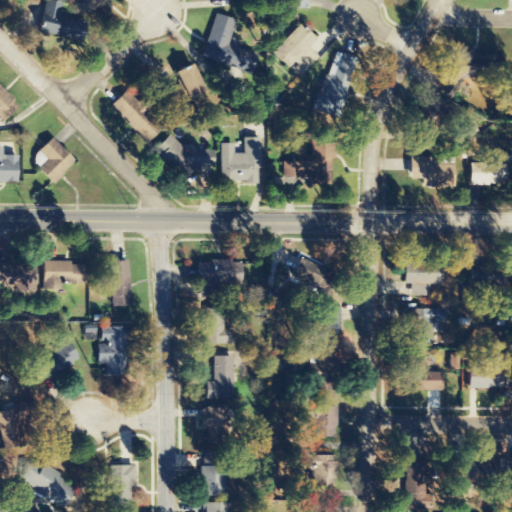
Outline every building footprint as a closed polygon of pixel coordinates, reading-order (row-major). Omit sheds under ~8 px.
[(62,3),(44,0),(43,0),(38,34),(80,41),(83,22),(60,18),(62,3)] [(77,0),(74,4),(91,17),(103,0),(77,0)] [(307,9),(306,0),(285,0),(286,9),(307,9)] [(201,60),(252,74),(257,55),(227,46),(235,21),(214,15),(201,60)] [(299,78),(318,58),(307,48),(315,40),(299,25),(272,53),(299,78)] [(355,59),(335,53),(322,98),(315,96),(311,112),(338,119),(355,59)] [(501,54),(449,53),(447,96),(459,96),(459,77),(482,78),(482,69),(501,69),(501,54)] [(171,73),(180,90),(171,94),(176,103),(201,91),(189,64),(171,73)] [(0,122),(17,106),(0,89),(0,122)] [(141,100),(136,104),(125,92),(110,106),(136,134),(156,116),(141,100)] [(437,133),(443,119),(454,124),(460,111),(428,96),(415,123),(437,133)] [(73,164),(51,138),(37,151),(46,161),(37,169),(50,184),(73,164)] [(222,145),(221,184),(256,184),(257,170),(260,170),(260,139),(243,139),(243,155),(234,154),(234,145),(222,145)] [(1,149),(0,148),(0,183),(17,184),(17,156),(1,156),(1,149)] [(277,178),(302,178),(301,173),(309,173),(309,180),(329,180),(329,159),(320,159),(320,153),(302,153),(302,150),(291,150),(291,163),(276,163),(277,178)] [(469,164),(469,185),(505,186),(506,165),(498,164),(498,156),(484,156),(484,164),(469,164)] [(454,188),(455,165),(434,165),(435,159),(409,158),(408,180),(422,180),(421,187),(454,188)] [(0,284),(36,290),(39,267),(0,261),(0,284)] [(127,261),(108,262),(110,307),(129,306),(127,261)] [(241,262),(196,261),(195,284),(240,285),(241,262)] [(290,280),(318,287),(322,267),(295,261),(290,280)] [(44,263),(44,282),(85,283),(85,264),(44,263)] [(441,285),(441,264),(402,263),(402,295),(428,295),(428,285),(441,285)] [(469,267),(469,287),(503,287),(502,266),(469,267)] [(338,351),(338,307),(317,307),(317,325),(306,324),(306,345),(318,345),(317,351),(338,351)] [(430,345),(431,330),(441,331),(442,310),(409,309),(408,322),(414,323),(413,344),(430,345)] [(230,345),(231,327),(223,327),(223,318),(204,318),(204,344),(230,345)] [(95,363),(104,363),(104,375),(126,375),(127,341),(131,341),(132,328),(99,327),(99,344),(95,344),(95,363)] [(78,363),(68,343),(32,360),(41,379),(78,363)] [(231,356),(212,357),(212,382),(205,382),(205,399),(232,399),(231,356)] [(442,391),(442,373),(424,373),(424,357),(411,357),(411,390),(442,391)] [(502,389),(502,368),(467,368),(467,389),(502,389)] [(0,410),(0,436),(31,430),(28,414),(24,415),(22,406),(0,410)] [(336,407),(314,407),(313,437),(335,437),(336,407)] [(207,429),(207,437),(225,436),(224,408),(200,409),(201,430),(207,429)] [(335,457),(303,456),(303,468),(314,468),(314,482),(335,482),(335,457)] [(451,483),(493,482),(492,461),(450,462),(451,483)] [(511,490),(511,462),(505,463),(503,490),(511,490)] [(61,510),(74,488),(33,463),(22,482),(35,490),(33,493),(61,510)] [(134,467),(110,466),(110,507),(129,507),(130,488),(134,488),(134,467)] [(225,474),(202,473),(201,497),(224,497),(225,474)]
